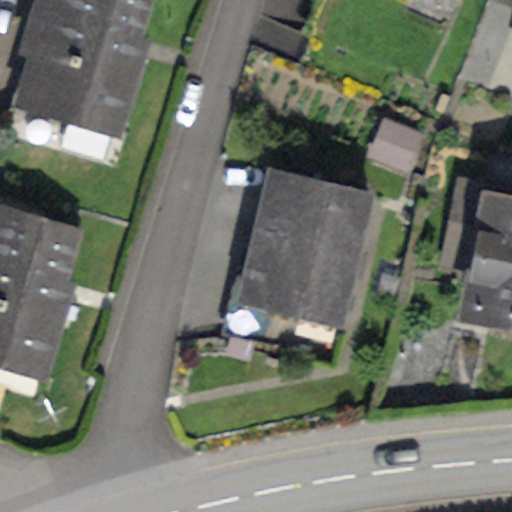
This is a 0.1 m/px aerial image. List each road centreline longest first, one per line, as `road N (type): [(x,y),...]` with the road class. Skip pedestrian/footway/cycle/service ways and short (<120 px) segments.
road 1 (residential): [(242,0),(131,403),(138,511)]
road 2 (primary): [(178,511),(301,484),(511,462)]
